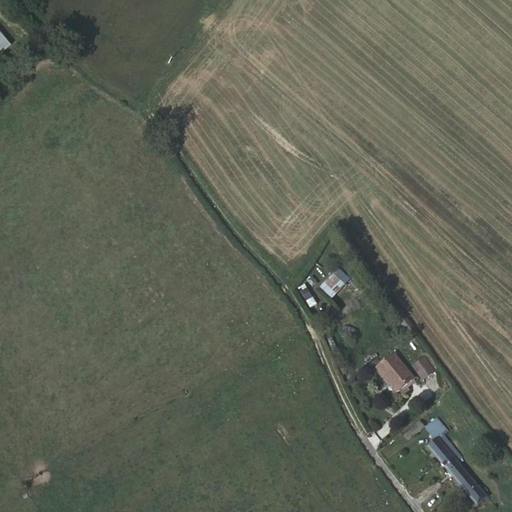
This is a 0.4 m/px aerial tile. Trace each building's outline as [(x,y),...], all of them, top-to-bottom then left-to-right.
[(330,300),(350,279),(338,268),(318,289),(330,300)] [(314,306),(309,293),(304,295),(309,308),(314,306)] [(350,315),(343,334),(348,336),(351,330),(356,332),(361,319),(350,315)] [(415,376),(396,357),(381,373),(389,382),(391,379),(401,390),(415,376)] [(427,359),(414,365),(421,381),(434,375),(427,359)] [(435,440),(428,446),(478,504),(488,495),(459,462),(463,457),(444,435),(449,431),(437,417),(425,429),(435,440)]
